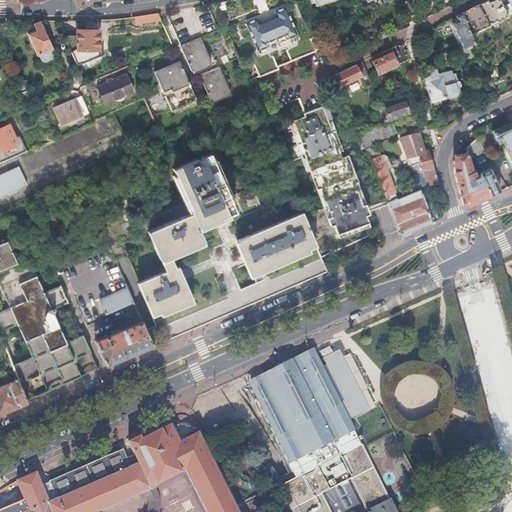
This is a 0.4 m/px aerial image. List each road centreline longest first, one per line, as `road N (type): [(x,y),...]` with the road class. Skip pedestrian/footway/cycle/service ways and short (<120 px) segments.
road 1 (primary): [(0,470),(187,376),(456,262)]
road 2 (primary): [(441,234),(0,441)]
road 3 (residential): [(280,97),(471,0)]
road 4 (residential): [(464,261),(511,435)]
road 5 (residential): [(453,224),(444,156),(450,140),(463,123),(511,101)]
road 6 (residential): [(183,0),(60,12)]
